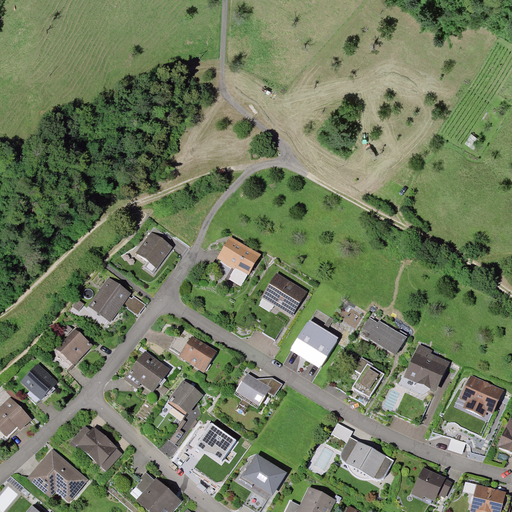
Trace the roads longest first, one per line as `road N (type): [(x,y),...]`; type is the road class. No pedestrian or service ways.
road 1 (residential): [(163,298),(322,398),(430,454),(511,477)]
road 2 (track): [(287,158),(511,294)]
road 3 (residential): [(226,511),(86,398)]
road 4 (track): [(0,316),(113,213)]
road 5 (track): [(113,213),(202,176),(255,166)]
road 6 (residential): [(163,298),(86,398)]
